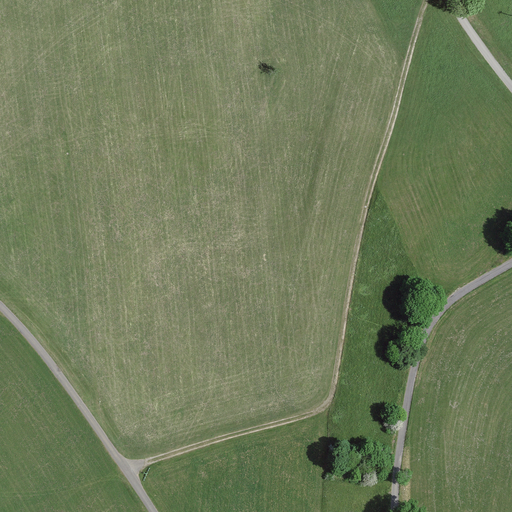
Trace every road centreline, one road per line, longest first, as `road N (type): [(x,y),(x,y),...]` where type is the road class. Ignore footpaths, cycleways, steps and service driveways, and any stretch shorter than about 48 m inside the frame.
road 1 (track): [(125,465),(327,405),(361,233),(432,0)]
road 2 (unclassified): [(511,264),(432,320),(406,416),(397,511)]
road 3 (unclassified): [(0,305),(154,511)]
